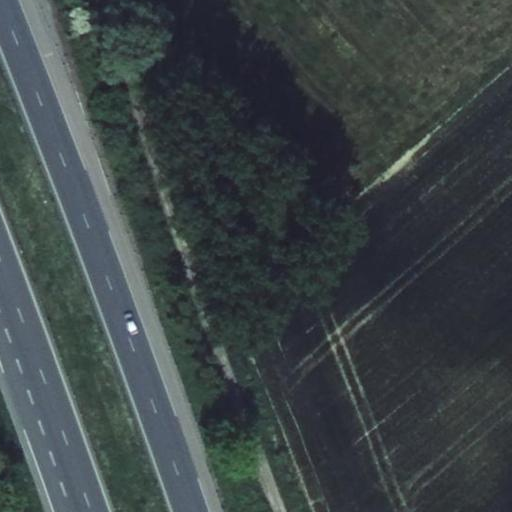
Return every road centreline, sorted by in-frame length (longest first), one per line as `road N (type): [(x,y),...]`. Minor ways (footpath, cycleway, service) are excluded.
road 1 (motorway): [(190,511),(1,0)]
road 2 (track): [(279,511),(99,0)]
road 3 (motorway): [(0,261),(90,511)]
road 4 (unknown): [(92,235),(102,185),(34,0)]
